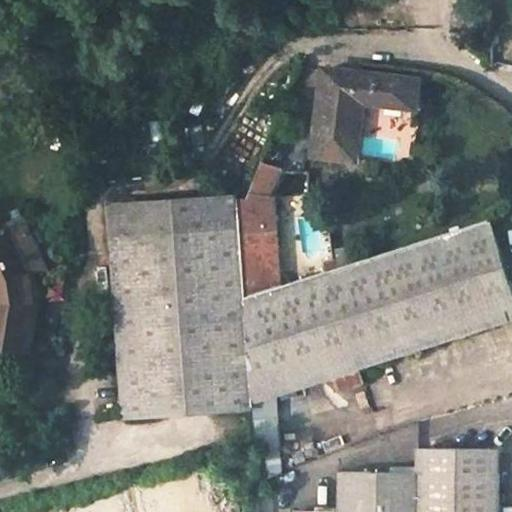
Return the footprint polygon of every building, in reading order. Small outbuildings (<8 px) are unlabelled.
[(419,79),(326,68),(316,150),(355,155),(362,99),(416,106),(419,79)] [(272,192),(245,194),(238,209),(242,264),(277,261),(272,192)] [(114,204),(128,416),(252,406),(245,294),(242,264),(238,209),(238,196),(114,204)] [(282,472),(278,393),(330,376),(334,390),(363,381),(358,367),(511,317),(511,285),(490,218),(279,284),(245,294),(252,406),(258,481),(282,472)] [(0,341),(28,346),(35,300),(30,269),(44,262),(48,272),(84,255),(79,245),(43,260),(28,227),(0,239),(0,341)] [(277,261),(242,264),(245,294),(279,284),(277,261)] [(339,472),(339,511),(498,511),(499,449),(420,449),(420,474),(339,472)] [(230,511),(231,455),(203,456),(203,511),(230,511)]
